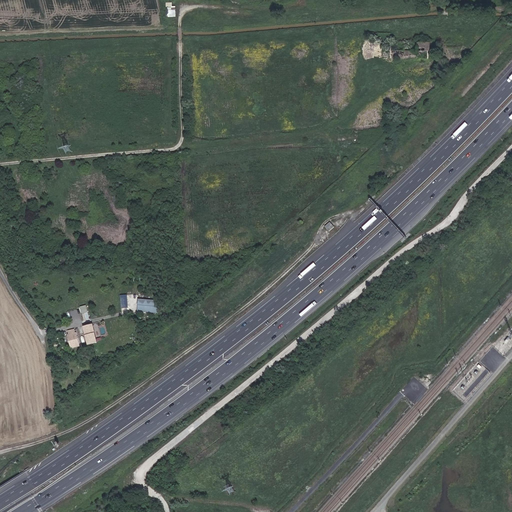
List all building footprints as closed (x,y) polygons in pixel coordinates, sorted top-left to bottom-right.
[(168,16),(177,16),(177,7),(174,7),(174,2),(168,1),(168,16)] [(369,58),(429,59),(429,42),(392,41),(391,33),(369,33),(369,58)] [(332,221),(326,226),(330,231),(336,226),(332,221)] [(139,298),(138,311),(160,313),(161,300),(139,298)] [(90,346),(99,344),(94,326),(85,328),(90,346)] [(74,349),(83,347),(79,333),(77,333),(76,330),(70,331),(71,335),(70,336),(74,349)]
